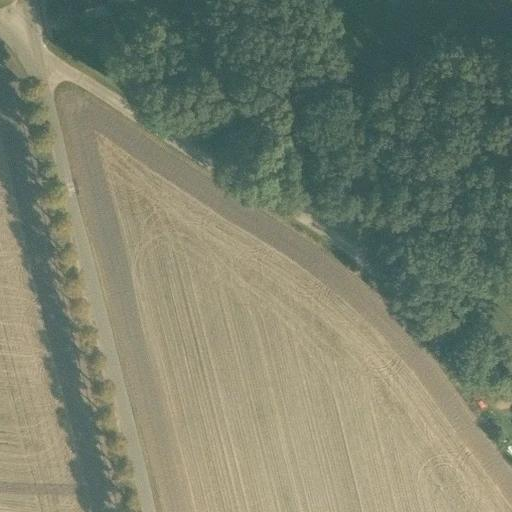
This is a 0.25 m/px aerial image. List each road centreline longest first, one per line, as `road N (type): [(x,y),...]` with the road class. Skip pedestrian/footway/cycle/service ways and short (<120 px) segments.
road 1 (unclassified): [(35,49),(277,205),(334,221),(511,242)]
road 2 (unclassified): [(149,511),(35,49)]
